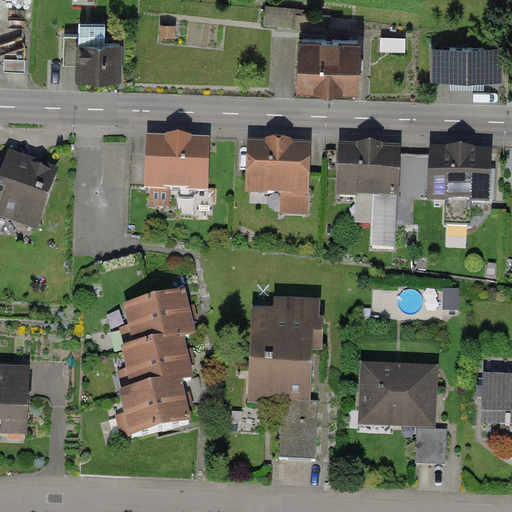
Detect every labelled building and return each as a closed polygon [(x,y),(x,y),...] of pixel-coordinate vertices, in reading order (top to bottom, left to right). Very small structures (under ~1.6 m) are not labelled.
[(129,76),(129,39),(64,40),(64,63),(82,63),(82,76),(129,76)] [(371,42),(300,41),(299,87),(370,89),(371,42)] [(498,50),(436,50),(436,81),(498,81),(498,50)] [(217,148),(149,146),(147,206),(170,207),(171,194),(215,195),(217,148)] [(315,153),(253,150),(251,199),(281,200),(280,216),(313,217),(315,153)] [(410,158),(342,156),(341,197),(382,198),(380,253),(407,254),(410,158)] [(493,204),(494,159),(438,158),(437,203),(493,204)] [(0,227),(2,228),(5,217),(45,231),(64,179),(16,162),(11,175),(0,170),(0,227)] [(184,295),(126,309),(136,351),(125,353),(134,395),(122,398),(132,439),(190,426),(180,384),(191,381),(182,340),(194,338),(184,295)] [(323,325),(252,321),(247,398),(286,400),(283,456),(315,458),(323,325)] [(431,431),(436,375),(372,370),(367,425),(431,431)] [(39,378),(0,376),(0,436),(36,438),(39,378)] [(511,385),(483,385),(482,428),(511,429),(511,385)] [(447,437),(419,435),(416,463),(444,465),(447,437)]
